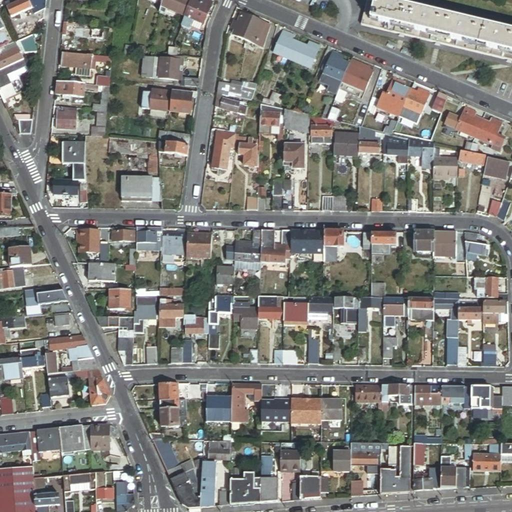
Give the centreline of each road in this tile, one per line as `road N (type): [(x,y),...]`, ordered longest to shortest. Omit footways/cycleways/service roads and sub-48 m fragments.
road 1 (residential): [(511,378),(113,378)]
road 2 (residential): [(188,220),(476,225),(511,250)]
road 3 (residential): [(244,0),(511,112)]
road 4 (residential): [(188,220),(217,30),(229,0)]
road 5 (residential): [(57,0),(38,155),(17,166)]
road 6 (residential): [(113,378),(43,219)]
road 7 (residential): [(43,219),(188,220)]
road 8 (residential): [(129,414),(0,427)]
